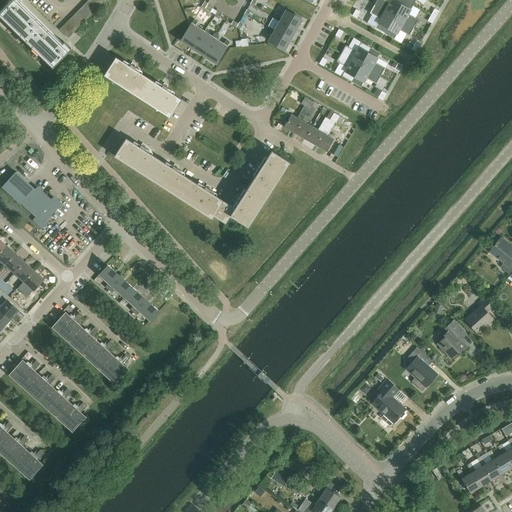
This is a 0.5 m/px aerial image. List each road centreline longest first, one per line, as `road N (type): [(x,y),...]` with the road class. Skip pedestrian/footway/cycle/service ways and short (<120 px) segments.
road 1 (tertiary): [(511,6),(234,320),(196,303),(122,226)]
road 2 (tertiary): [(292,419),(308,376),(511,148)]
road 3 (unclassified): [(511,383),(449,408),(377,489)]
road 4 (residential): [(166,152),(225,188),(263,124)]
road 5 (tertiary): [(189,511),(260,432),(292,419)]
road 6 (residential): [(36,129),(111,31)]
road 7 (residential): [(84,182),(122,124),(166,152)]
